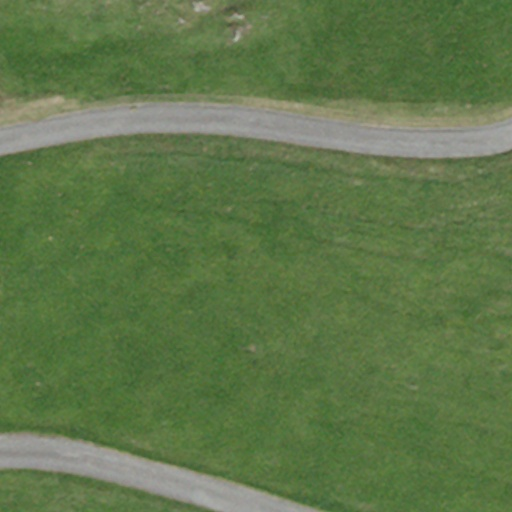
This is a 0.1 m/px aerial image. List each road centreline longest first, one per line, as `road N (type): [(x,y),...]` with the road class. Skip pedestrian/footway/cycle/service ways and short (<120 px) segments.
road 1 (residential): [(0,142),(157,117),(440,147),(511,135)]
road 2 (residential): [(269,511),(102,462),(0,454)]
